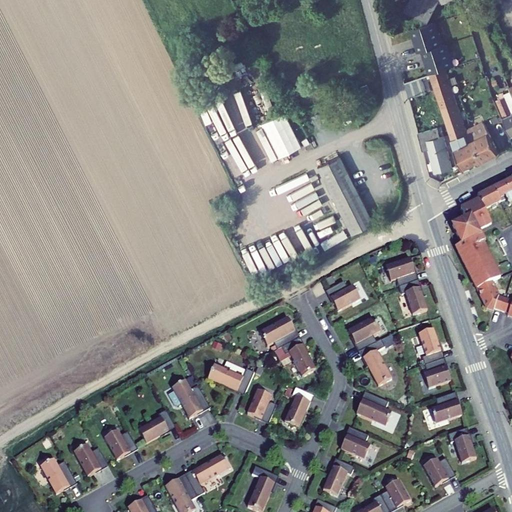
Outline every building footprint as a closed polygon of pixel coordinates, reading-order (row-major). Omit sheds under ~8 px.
[(412,0),(407,12),(430,23),(440,0),(446,0),(447,0),(412,0)] [(445,69),(430,74),(448,129),(463,124),(445,69)] [(484,102),(493,99),(486,77),(477,80),(484,102)] [(421,78),(406,83),(408,91),(423,86),(421,78)] [(511,93),(511,92),(505,95),(504,92),(498,95),(500,98),(497,100),(511,135),(511,93)] [(463,124),(448,129),(454,146),(465,170),(499,154),(485,123),(466,132),(463,124)] [(437,128),(418,133),(423,151),(429,150),(435,172),(451,168),(443,137),(440,138),(437,128)] [(319,168),(353,235),(374,225),(340,157),(319,168)] [(503,209),(511,204),(511,181),(511,180),(493,189),(500,203),(503,209)] [(500,203),(493,189),(477,197),(478,201),(484,212),(500,203)] [(477,233),(491,226),(484,212),(478,201),(460,211),(463,217),(461,223),(452,228),(461,246),(479,238),(477,233)] [(347,237),(344,229),(336,233),(334,230),(319,236),(323,247),(347,237)] [(479,238),(461,246),(455,249),(477,292),(492,284),(501,280),(490,258),(483,245),(485,244),(481,237),(479,238)] [(399,288),(417,282),(414,275),(415,275),(410,260),(386,268),(391,283),(397,281),(399,288)] [(413,317),(428,312),(420,289),(419,290),(417,282),(399,288),(402,296),(406,295),(413,317)] [(338,313),(361,301),(353,287),(348,290),(344,283),(328,292),(332,299),(331,299),(338,313)] [(477,292),(485,307),(489,305),(495,307),(494,310),(502,313),(506,300),(499,298),(492,284),(477,292)] [(511,302),(506,300),(502,313),(509,316),(511,313),(511,302)] [(278,351),(298,340),(295,333),(296,333),(288,319),(260,334),(268,348),(274,344),(278,351)] [(373,337),(381,333),(373,319),(349,332),(356,346),(357,345),(360,352),(377,344),(373,337)] [(425,367),(443,361),(440,353),(441,353),(434,331),(419,336),(426,357),(422,359),(425,367)] [(302,378),(316,371),(303,346),(302,347),(298,340),(278,351),(275,352),(280,362),(291,356),(302,378)] [(378,388),(392,380),(377,353),(385,349),(381,341),(377,344),(360,352),(364,359),(363,360),(378,388)] [(451,382),(446,368),(445,368),(443,361),(425,367),(428,374),(424,375),(429,390),(451,382)] [(246,371),(227,363),(224,370),(243,378),(246,371)] [(245,395),(255,374),(247,370),(246,371),(243,378),(224,370),(215,366),(208,380),(237,393),(238,392),(245,395)] [(202,411),(210,407),(198,387),(191,391),(186,382),(172,389),(189,420),(203,412),(202,411)] [(285,424),(299,430),(310,404),(309,404),(313,397),(296,389),(292,397),(296,398),(285,424)] [(262,420),(270,423),(277,406),(270,403),(272,398),(258,391),(248,415),(262,421),(262,420)] [(392,414),(385,411),(388,403),(367,394),(364,401),(363,401),(357,415),(386,428),(392,414)] [(436,426),(462,417),(457,402),(456,403),(454,395),(436,401),(439,408),(431,411),(436,426)] [(168,431),(175,428),(166,411),(159,415),(161,419),(139,431),(146,445),(169,432),(168,431)] [(364,461),(371,447),(365,445),(369,437),(351,430),(348,437),(347,437),(341,451),(364,461)] [(130,453),(137,449),(128,433),(121,436),(118,431),(105,439),(117,461),(131,454),(130,453)] [(476,460),(469,438),(468,438),(465,431),(448,436),(451,445),(454,443),(462,465),(476,460)] [(101,469),(108,465),(99,449),(92,453),(88,446),(74,453),(88,478),(101,470),(101,469)] [(200,486),(231,469),(223,456),(192,473),(193,474),(186,477),(197,498),(205,494),(200,486)] [(56,495),(70,488),(69,487),(76,483),(65,462),(58,466),(54,460),(41,468),(56,495)] [(455,476),(446,460),(439,464),(437,461),(424,468),(435,489),(448,481),(448,480),(455,476)] [(323,491),(337,498),(347,475),(351,477),(355,469),(337,461),(334,468),(333,468),(323,491)] [(248,508),(256,511),(262,511),(275,485),(274,485),(277,477),(255,468),(252,476),(260,479),(248,508)] [(178,511),(193,511),(196,511),(191,502),(197,498),(186,477),(179,481),(165,488),(178,511)] [(397,510),(410,502),(399,482),(385,490),(387,493),(380,497),(388,511),(391,511),(396,509),(397,510)] [(388,511),(380,497),(373,501),(375,504),(361,511),(388,511)] [(129,511),(156,511),(149,498),(142,502),(141,501),(128,509),(129,511)] [(314,511),(335,511),(337,509),(320,502),(316,509),(314,511)]
